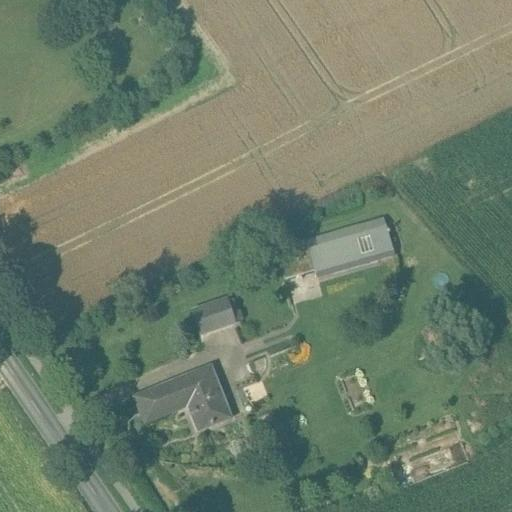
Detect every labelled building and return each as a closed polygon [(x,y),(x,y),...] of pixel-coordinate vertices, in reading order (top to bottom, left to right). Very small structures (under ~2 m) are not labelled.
[(384,218),(366,224),(377,260),(394,255),(384,218)] [(366,224),(322,236),(333,272),(377,260),(366,224)] [(333,272),(322,236),(308,240),(316,271),(317,277),(333,272)] [(308,240),(292,245),(294,253),(300,276),(316,271),(308,240)] [(294,253),(278,258),(285,280),(300,276),(294,253)] [(226,302),(194,313),(201,336),(233,324),(226,302)] [(211,370),(136,399),(144,419),(187,403),(198,431),(230,418),(211,370)] [(452,418),(380,446),(389,470),(397,491),(469,463),(452,418)] [(389,470),(373,477),(381,497),(397,491),(389,470)]
